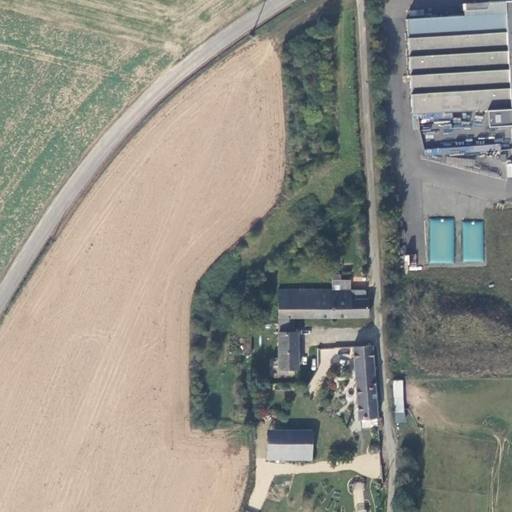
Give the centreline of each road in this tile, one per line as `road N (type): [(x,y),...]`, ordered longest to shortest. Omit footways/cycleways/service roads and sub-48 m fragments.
road 1 (unclassified): [(362,0),(390,511)]
road 2 (tertiary): [(0,302),(58,207),(144,104),(282,0)]
road 3 (unknown): [(380,329),(325,340),(337,384),(337,436),(389,439)]
